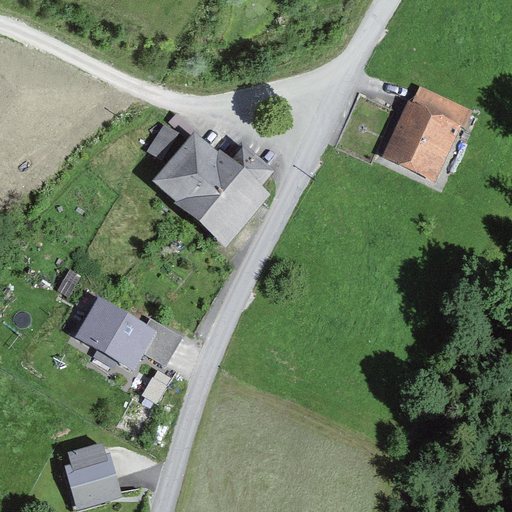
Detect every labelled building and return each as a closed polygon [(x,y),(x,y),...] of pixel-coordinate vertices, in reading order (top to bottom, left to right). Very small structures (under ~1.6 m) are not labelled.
[(466,114),(423,94),(392,160),(428,177),(444,143),(451,147),(466,114)] [(165,128),(149,154),(161,161),(177,136),(165,128)] [(242,152),(225,172),(195,145),(160,185),(222,239),(257,199),(252,194),(268,175),(242,152)] [(132,370),(141,354),(165,368),(181,340),(151,322),(145,332),(100,305),(80,340),(132,370)] [(102,447),(68,457),(79,493),(76,494),(79,506),(115,495),(102,447)]
